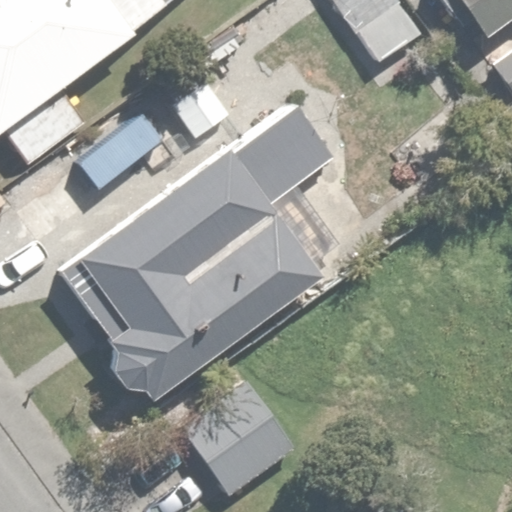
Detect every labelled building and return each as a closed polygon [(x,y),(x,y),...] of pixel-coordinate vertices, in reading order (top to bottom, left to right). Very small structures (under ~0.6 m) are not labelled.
[(57,78),(152,0),(0,0),(0,128),(28,163),(86,114),(57,78)] [(421,24),(404,0),(385,0),(348,28),(372,60),(421,24)] [(511,2),(511,0),(463,0),(482,25),(511,2)] [(511,94),(476,125),(511,167),(511,94)] [(226,154),(215,141),(50,267),(109,344),(107,346),(107,347),(106,349),(105,351),(104,353),(104,355),(104,357),(104,359),(104,361),(104,362),(104,364),(104,366),(105,368),(105,370),(106,372),(107,374),(108,375),(109,377),(110,378),(112,380),(113,381),(115,382),(116,383),(118,384),(120,385),(121,386),(123,387),(125,387),(127,388),(129,388),(131,388),(133,388),(135,388),(137,387),(139,387),(144,394),(307,261),(268,213),(334,159),(288,103),(226,154)] [(285,442),(235,378),(178,423),(228,487),(285,442)]
